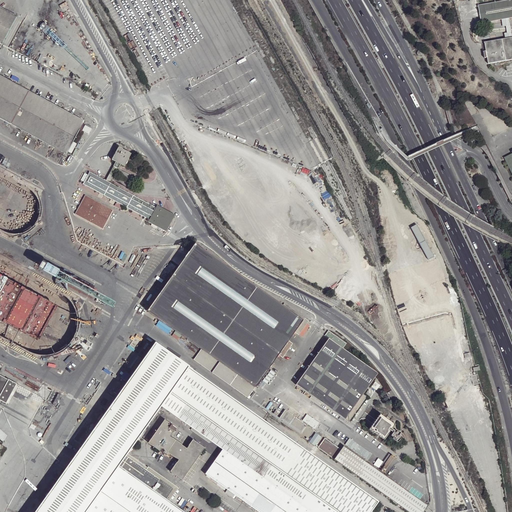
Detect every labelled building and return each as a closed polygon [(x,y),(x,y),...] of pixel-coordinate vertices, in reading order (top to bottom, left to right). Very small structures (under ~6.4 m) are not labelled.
[(0,0),(0,28),(8,12),(0,7),(0,0)] [(511,17),(511,0),(506,0),(478,5),(481,23),(511,17)] [(0,40),(14,15),(8,12),(0,28),(0,40)] [(511,37),(510,37),(511,48),(511,49),(500,52),(497,40),(484,42),(488,64),(511,59),(511,37)] [(511,48),(510,37),(497,40),(500,52),(511,49),(511,48)] [(83,120),(0,75),(0,118),(66,154),(83,120)] [(113,164),(118,166),(121,168),(129,154),(117,148),(110,162),(113,164)] [(113,164),(104,181),(109,184),(118,166),(113,164)] [(83,185),(98,193),(104,181),(89,173),(83,185)] [(0,229),(1,231),(10,234),(23,234),(37,222),(36,201),(32,197),(28,195),(28,191),(0,178),(0,229)] [(104,181),(98,193),(102,195),(109,184),(104,181)] [(109,184),(102,195),(118,204),(124,207),(149,220),(156,209),(109,184)] [(81,195),(71,213),(98,228),(108,209),(81,195)] [(157,206),(156,209),(149,220),(148,223),(166,233),(175,216),(157,206)] [(69,262),(73,253),(49,243),(43,255),(65,265),(67,261),(69,262)] [(193,361),(243,397),(274,355),(278,357),(288,343),(284,340),(290,332),(295,336),(306,320),(301,317),(281,302),(279,305),(189,243),(143,311),(196,348),(201,351),(193,361)] [(363,284),(359,279),(354,284),(359,288),(363,284)] [(340,342),(321,330),(319,334),(323,337),(291,384),(344,420),(355,405),(363,394),(359,391),(371,371),(337,347),(340,342)] [(151,341),(30,511),(80,511),(96,490),(100,493),(119,467),(127,456),(161,407),(189,367),(151,341)] [(189,358),(193,361),(201,351),(196,348),(189,358)] [(207,475),(259,511),(368,511),(377,499),(189,367),(161,407),(225,451),(207,475)] [(0,393),(8,379),(0,375),(0,393)] [(16,384),(8,379),(0,393),(0,400),(6,403),(16,384)] [(391,392),(386,394),(388,400),(394,397),(391,392)] [(274,419),(302,439),(309,429),(280,409),(274,419)] [(386,440),(385,439),(388,435),(383,432),(382,434),(379,432),(381,429),(367,419),(358,433),(372,442),(377,435),(379,437),(377,440),(379,442),(379,441),(384,443),(386,440)] [(195,441),(189,449),(173,437),(179,429),(167,421),(150,444),(162,452),(164,449),(181,461),(173,472),(185,481),(207,450),(195,441)] [(313,447),(406,511),(417,511),(423,504),(339,444),(336,448),(320,437),(313,447)] [(146,470),(127,456),(119,467),(166,500),(173,489),(146,470)] [(86,511),(183,511),(170,502),(166,500),(119,467),(100,493),(86,511)] [(166,500),(170,502),(179,488),(148,467),(146,470),(173,489),(166,500)]
